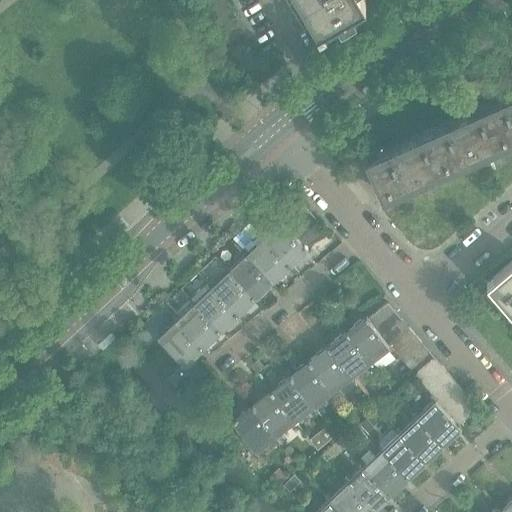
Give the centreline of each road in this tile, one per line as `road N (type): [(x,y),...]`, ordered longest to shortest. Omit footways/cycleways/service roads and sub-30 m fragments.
road 1 (residential): [(0,380),(218,180)]
road 2 (residential): [(217,356),(369,237)]
road 3 (residential): [(328,85),(469,0)]
road 4 (residential): [(422,300),(511,412)]
road 5 (residential): [(402,511),(511,421)]
road 6 (residential): [(282,134),(369,237)]
road 7 (residential): [(511,215),(422,300)]
